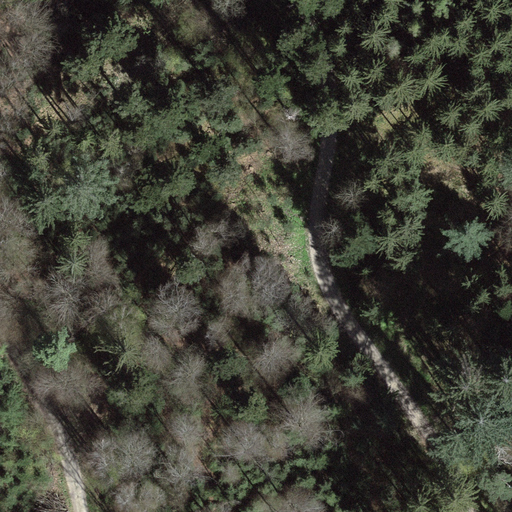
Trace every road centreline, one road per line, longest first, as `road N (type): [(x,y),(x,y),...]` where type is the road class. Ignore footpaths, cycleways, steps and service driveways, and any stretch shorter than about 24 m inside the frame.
road 1 (track): [(479,511),(450,457),(332,299),(317,258),(326,109),(308,28),(292,0)]
road 2 (track): [(0,324),(36,384),(74,477),(79,511)]
